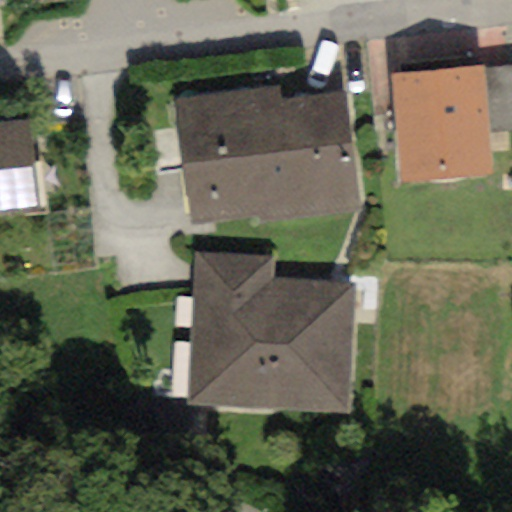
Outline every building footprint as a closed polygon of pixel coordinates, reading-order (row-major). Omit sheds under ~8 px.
[(511,132),(511,66),(481,69),(486,134),(511,132)] [(481,69),(389,76),(399,185),(490,177),(486,134),(481,69)] [(359,212),(343,94),(280,102),(278,89),(174,103),(191,224),(257,215),(258,225),(359,212)] [(27,124),(0,126),(0,215),(36,212),(27,124)] [(346,414),(353,284),(273,279),(274,258),(193,253),(184,405),(346,414)]
